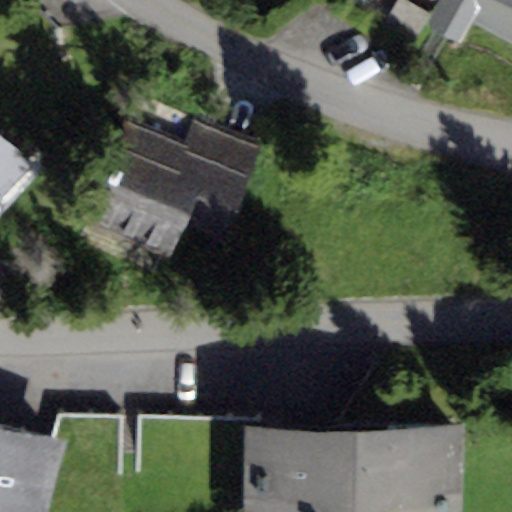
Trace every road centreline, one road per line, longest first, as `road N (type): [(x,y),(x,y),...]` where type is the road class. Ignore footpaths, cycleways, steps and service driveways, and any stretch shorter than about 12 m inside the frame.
road 1 (residential): [(511,308),(0,331)]
road 2 (residential): [(144,0),(316,90),(511,143)]
